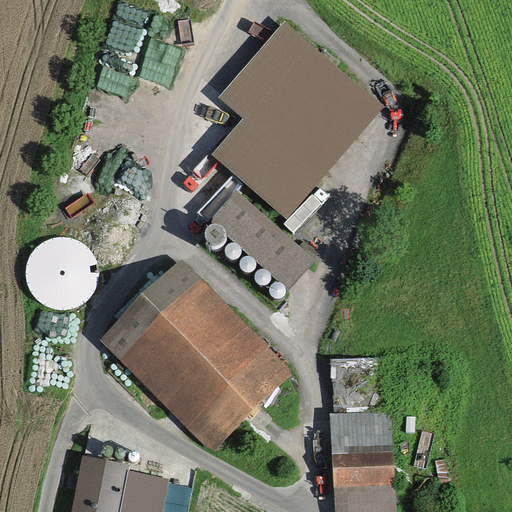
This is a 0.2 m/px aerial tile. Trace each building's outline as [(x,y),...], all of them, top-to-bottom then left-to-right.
[(121,12),(114,37),(159,51),(167,26),(121,12)] [(278,218),(373,115),(283,33),(219,103),(245,126),(214,159),(278,218)] [(276,304),(309,265),(232,201),(199,240),(276,304)] [(37,304),(48,310),(62,311),(76,307),(87,297),(93,284),(92,270),(86,257),(75,247),(64,244),(51,244),(40,249),(31,258),(26,270),(25,282),(29,294),(37,304)] [(211,448),(282,375),(177,273),(106,346),(211,448)] [(335,415),(387,413),(385,360),(334,361),(335,415)] [(336,511),(387,511),(382,420),(332,423),(336,511)] [(175,511),(181,482),(82,463),(72,511),(175,511)]
